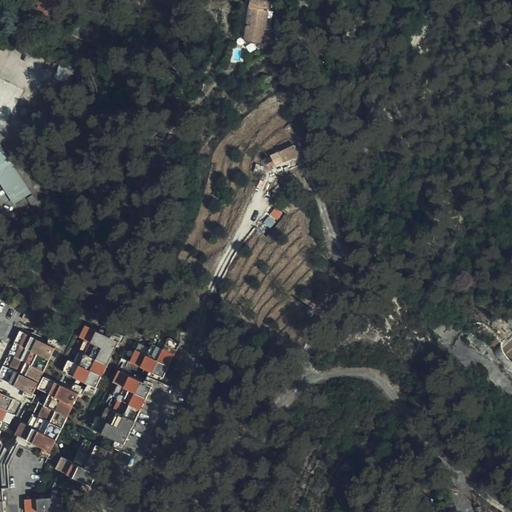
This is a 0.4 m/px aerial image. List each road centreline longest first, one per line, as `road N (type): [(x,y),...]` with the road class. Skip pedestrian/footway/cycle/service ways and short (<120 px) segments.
road 1 (track): [(312,378),(311,338),(347,276),(320,188),(302,21),(309,0)]
road 2 (residential): [(130,511),(232,247)]
road 3 (track): [(510,511),(462,477),(377,380),(346,372),(312,378)]
road 4 (motorway): [(511,355),(350,511)]
road 5 (track): [(312,378),(211,482),(203,511)]
